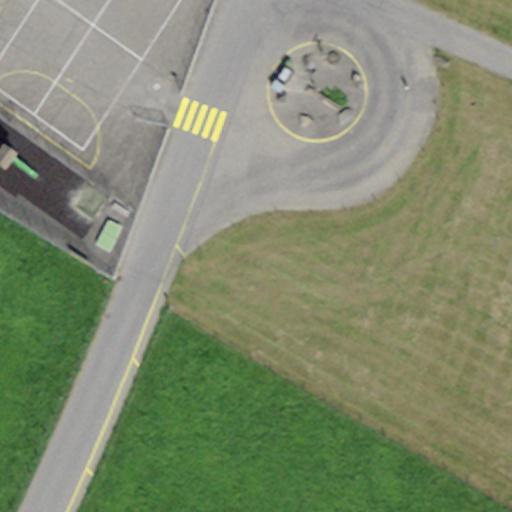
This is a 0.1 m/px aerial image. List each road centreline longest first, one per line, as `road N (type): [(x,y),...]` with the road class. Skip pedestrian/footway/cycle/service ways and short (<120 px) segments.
road 1 (unclassified): [(246,0),(184,145),(95,414),(48,511)]
road 2 (unclassified): [(354,0),(511,65)]
